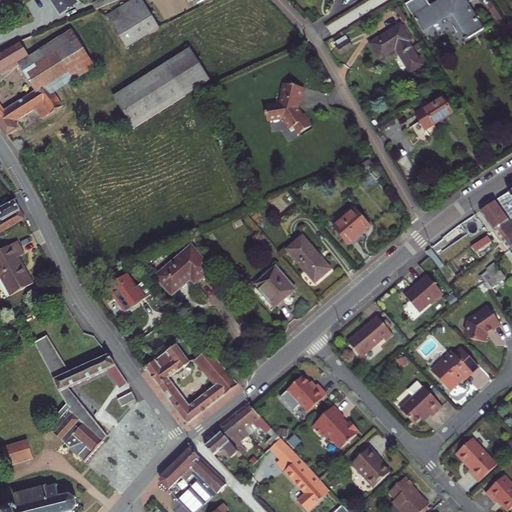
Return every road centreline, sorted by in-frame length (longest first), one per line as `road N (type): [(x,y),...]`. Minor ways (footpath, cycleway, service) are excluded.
road 1 (residential): [(181,443),(88,310),(0,147)]
road 2 (residential): [(279,0),(314,39),(430,232)]
road 3 (residential): [(181,443),(309,334)]
road 4 (residential): [(309,334),(421,455)]
road 5 (residential): [(309,334),(430,232)]
road 6 (residential): [(511,371),(421,455)]
